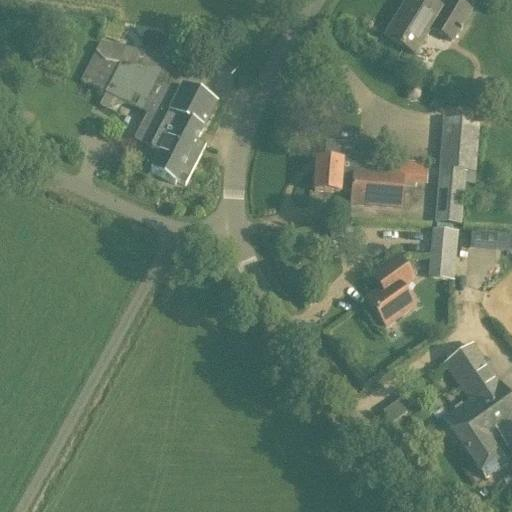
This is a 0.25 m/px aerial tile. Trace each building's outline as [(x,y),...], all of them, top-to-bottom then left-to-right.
[(450,45),(470,13),(447,0),(441,10),(424,0),(408,0),(384,39),(414,57),(429,32),(450,45)] [(169,115),(183,88),(167,85),(170,74),(169,74),(170,57),(99,45),(80,82),(146,116),(133,142),(150,151),(169,115)] [(184,85),(183,88),(169,115),(150,151),(159,155),(150,174),(175,188),(177,184),(184,188),(207,144),(198,140),(205,128),(204,127),(217,102),(184,85)] [(473,187),(479,117),(442,114),(433,225),(461,228),(463,187),(473,187)] [(339,196),(339,195),(341,165),(359,166),(359,172),(362,172),(363,162),(350,161),(351,148),(326,146),(325,164),(315,163),(313,194),(339,196)] [(341,165),(339,195),(349,196),(348,210),(401,214),(402,186),(427,188),(428,165),(388,161),(386,175),(375,175),(375,174),(362,172),(359,172),(359,166),(341,165)] [(427,280),(453,283),(457,234),(432,231),(427,280)] [(470,253),(495,254),(496,236),(471,235),(470,253)] [(413,309),(401,293),(414,283),(395,257),(368,277),(380,293),(365,304),(384,330),(413,309)] [(443,422),(476,470),(484,482),(506,466),(490,442),(511,426),(511,406),(495,382),(494,383),(471,349),(444,368),(469,404),(443,422)]
